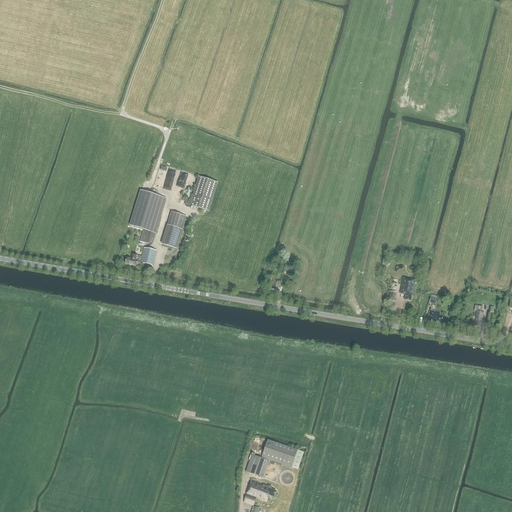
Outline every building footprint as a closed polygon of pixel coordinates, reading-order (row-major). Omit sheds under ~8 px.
[(198,177),(189,206),(203,210),(203,213),(205,214),(206,211),(209,212),(218,183),(198,177)] [(142,191),(131,226),(143,230),(140,242),(139,245),(144,247),(145,243),(152,246),(167,199),(142,191)] [(167,225),(161,244),(177,249),(183,230),(167,225)] [(126,258),(125,264),(136,266),(137,264),(153,267),(156,251),(144,248),(143,255),(138,254),(137,256),(132,255),(132,259),(126,258)] [(284,270),(292,272),(294,272),(295,266),(285,264),(284,270)] [(403,278),(400,294),(405,295),(404,300),(411,302),(412,296),(413,296),(416,281),(403,278)] [(280,288),(282,281),(273,279),(271,286),(273,286),(272,288),(278,290),(278,287),(280,288)] [(388,301),(395,302),(396,293),(390,292),(388,301)] [(431,295),(429,302),(436,304),(438,297),(431,295)] [(484,313),(481,312),(482,307),(475,305),(474,311),(477,311),(476,315),(477,315),(477,317),(476,316),(474,323),(476,323),(475,326),(479,327),(480,323),(481,323),(484,313)] [(441,322),(443,316),(439,315),(440,313),(429,311),(428,321),(435,322),(436,320),(441,322)] [(269,460),(274,461),(298,470),(304,453),(267,440),(261,458),(252,455),(246,472),(263,478),(267,466),(269,460)] [(274,497),(276,491),(271,489),(272,487),(269,486),(269,487),(267,487),(267,486),(251,481),(246,495),(244,502),(253,506),(256,499),(266,502),(269,495),(274,497)]
